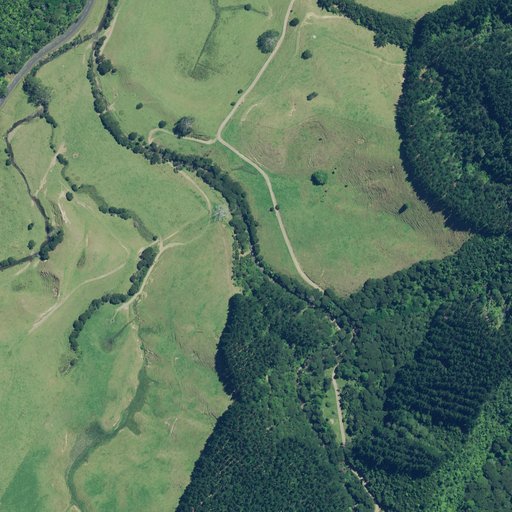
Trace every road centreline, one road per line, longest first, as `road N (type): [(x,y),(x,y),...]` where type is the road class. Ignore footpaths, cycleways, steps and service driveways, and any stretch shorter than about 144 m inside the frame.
road 1 (track): [(376,511),(344,439),(333,364),(348,331),(345,312),(297,266),(262,170),(219,135),(276,51),(294,0)]
road 2 (track): [(31,330),(77,286),(130,254),(52,167),(77,110),(87,46),(127,0)]
road 3 (track): [(219,135),(212,142),(163,130),(150,135),(152,147),(203,193),(211,218),(192,242),(162,250),(126,304)]
road 4 (track): [(242,124),(298,55),(309,13),(341,15),(332,0)]
road 5 (tertiary): [(91,0),(73,30),(36,57),(0,104)]
